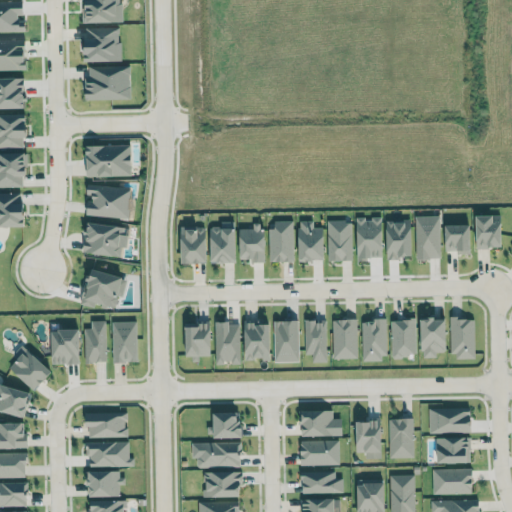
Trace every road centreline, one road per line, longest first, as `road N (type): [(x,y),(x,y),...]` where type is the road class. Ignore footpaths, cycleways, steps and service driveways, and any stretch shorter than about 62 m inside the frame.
road 1 (residential): [(158,0),(157,388)]
road 2 (residential): [(155,292),(490,285)]
road 3 (residential): [(157,388),(64,397),(53,412),(54,511)]
road 4 (residential): [(56,123),(48,271)]
road 5 (residential): [(56,123),(51,0)]
road 6 (residential): [(157,388),(161,511)]
